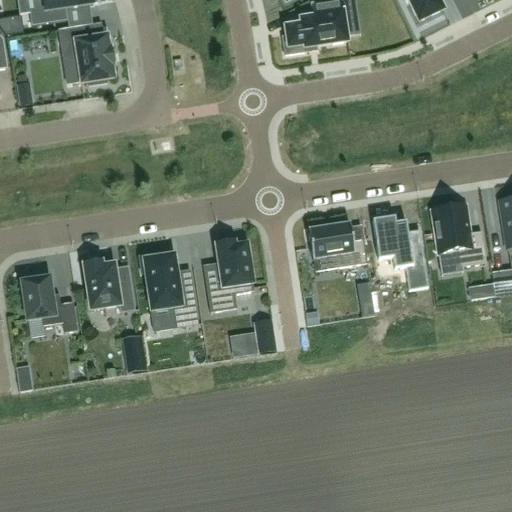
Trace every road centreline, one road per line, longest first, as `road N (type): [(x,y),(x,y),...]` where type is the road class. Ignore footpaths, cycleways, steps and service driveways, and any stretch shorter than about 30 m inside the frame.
road 1 (residential): [(0,140),(162,116),(141,0)]
road 2 (residential): [(270,202),(0,241)]
road 3 (residential): [(254,101),(405,76),(511,26)]
road 4 (residential): [(270,202),(511,167)]
road 5 (residential): [(270,202),(293,345)]
